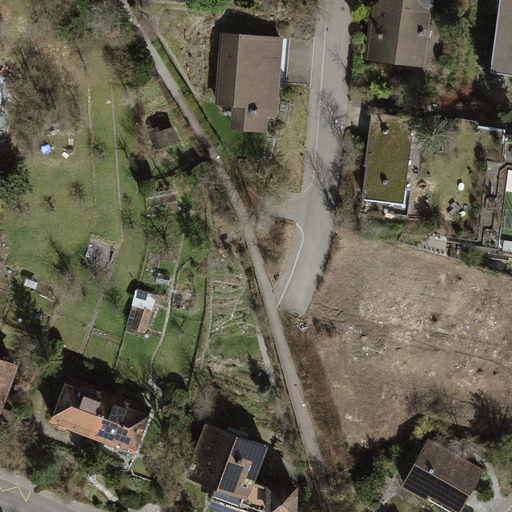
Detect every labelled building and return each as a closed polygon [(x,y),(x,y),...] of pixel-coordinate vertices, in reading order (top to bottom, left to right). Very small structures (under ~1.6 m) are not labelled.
[(376,11),(369,65),(432,73),(441,0),(385,0),(384,12),(376,11)] [(511,0),(500,0),(491,71),(511,73),(511,0)] [(290,43),(229,40),(225,111),(240,112),(239,138),(275,140),(277,113),(287,114),(290,43)] [(413,117),(383,113),(380,136),(370,134),(363,194),(387,197),(388,187),(405,189),(413,117)] [(156,149),(175,143),(170,125),(151,130),(156,149)] [(478,141),(480,126),(474,125),(474,130),(466,130),(463,131),(462,133),(448,131),(435,226),(449,228),(449,233),(470,236),(473,236),(481,176),(479,174),(477,172),(472,171),(473,156),(501,160),(503,149),(498,149),(500,133),(495,133),(495,139),(484,138),(483,141),(478,141)] [(507,129),(480,126),(478,141),(483,141),(484,138),(495,139),(495,133),(500,133),(498,149),(503,149),(503,148),(506,134),(507,129)] [(511,135),(506,134),(503,148),(504,147),(506,146),(509,146),(511,146),(511,135)] [(511,146),(509,146),(506,146),(504,147),(503,148),(503,149),(501,160),(473,156),(472,171),(477,172),(479,174),(481,176),(473,236),(470,236),(469,241),(490,244),(493,245),(501,185),(499,182),(496,180),(492,180),(494,164),(511,166),(511,146)] [(511,166),(494,164),(492,180),(496,180),(499,182),(501,185),(493,245),(490,244),(490,249),(510,252),(511,252),(511,187),(511,188),(511,187),(511,166)] [(151,310),(140,307),(135,325),(146,329),(151,310)] [(0,405),(15,365),(0,359),(0,405)] [(109,394),(68,378),(53,419),(56,420),(58,425),(64,427),(69,425),(93,435),(109,394)] [(150,408),(109,394),(93,435),(119,444),(121,449),(127,451),(131,449),(134,450),(150,408)] [(252,480),(265,445),(209,424),(190,475),(218,485),(244,495),(246,496),(252,480)] [(428,441),(405,483),(428,496),(431,490),(461,507),(481,471),(428,441)] [(246,496),(244,495),(241,502),(265,511),(268,511),(270,487),(252,480),(246,496)] [(244,495),(218,485),(212,499),(239,509),(241,502),(244,495)] [(294,511),(295,488),(270,487),(268,511),(294,511)]
